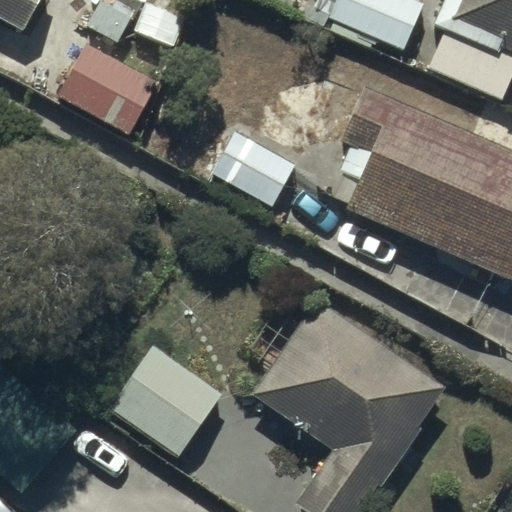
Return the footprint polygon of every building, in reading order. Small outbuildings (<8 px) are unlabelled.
[(0,0),(0,33),(22,45),(47,0),(0,0)] [(370,57),(374,48),(404,62),(424,17),(387,0),(343,0),(330,30),(334,32),(331,39),(370,57)] [(501,114),(511,90),(511,0),(452,0),(439,29),(449,33),(427,79),(501,114)] [(143,10),(133,30),(100,13),(88,36),(119,52),(127,38),(173,61),(188,32),(143,10)] [(86,49),(59,100),(128,139),(158,86),(86,49)] [(511,165),(362,99),(338,153),(372,168),(348,221),(511,293),(511,165)] [(235,150),(212,186),(234,200),(231,204),(267,227),(297,180),(252,151),(248,158),(235,150)] [(371,511),(446,404),(317,316),(252,411),(334,467),(303,511),(371,511)] [(222,408),(151,357),(106,419),(177,470),(222,408)] [(0,375),(0,485),(21,504),(76,442),(0,375)]
